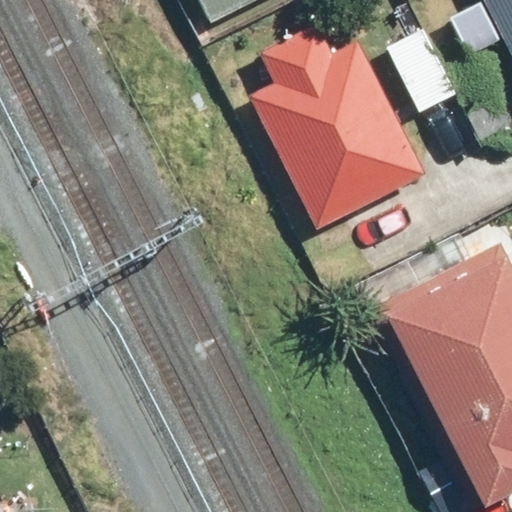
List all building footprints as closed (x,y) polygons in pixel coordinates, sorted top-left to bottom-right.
[(206,0),(216,18),(250,0),(206,0)] [(511,0),(479,0),(452,14),(471,51),(511,31),(511,33),(511,0)] [(431,176),(365,40),(340,54),(322,13),(263,41),(282,80),(258,92),(323,228),(431,176)] [(458,89),(425,29),(391,48),(424,108),(458,89)] [(407,333),(492,501),(511,490),(511,238),(511,237),(380,303),(397,338),(407,333)]
